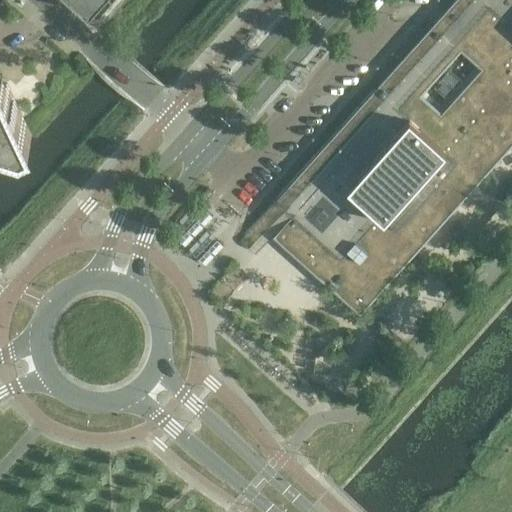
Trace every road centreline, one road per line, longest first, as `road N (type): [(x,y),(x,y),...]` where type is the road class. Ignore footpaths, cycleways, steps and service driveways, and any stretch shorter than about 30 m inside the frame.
road 1 (tertiary): [(316,511),(158,364)]
road 2 (tertiary): [(217,143),(346,0)]
road 3 (tertiary): [(194,122),(122,209),(95,280)]
road 4 (tertiary): [(127,397),(273,511)]
road 5 (tertiary): [(138,294),(156,213),(217,143)]
road 6 (tertiary): [(305,0),(194,122)]
road 7 (unclassified): [(194,122),(99,39)]
